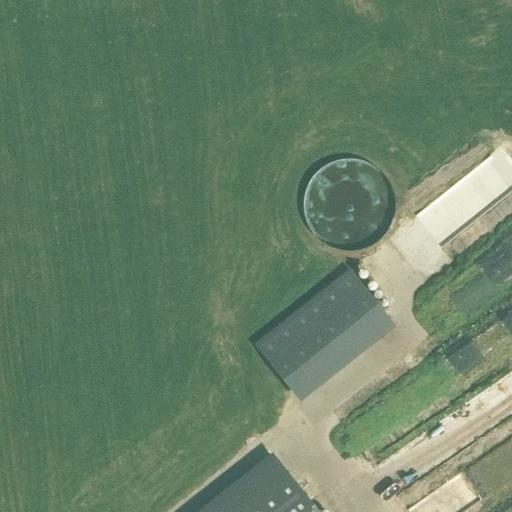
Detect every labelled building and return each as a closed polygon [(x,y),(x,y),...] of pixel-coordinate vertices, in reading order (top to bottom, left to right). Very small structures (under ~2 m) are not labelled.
[(299,390),(400,315),(360,261),(259,337),(299,390)] [(496,325),(506,333),(511,327),(511,326),(511,312),(509,310),(496,325)] [(393,439),(484,366),(466,343),(454,353),(452,351),(373,415),(393,439)] [(511,371),(472,398),(491,426),(511,411),(511,371)] [(398,459),(392,463),(409,492),(467,458),(447,424),(433,432),(442,447),(430,455),(425,447),(406,458),(410,465),(403,469),(398,459)] [(351,425),(340,434),(358,456),(369,448),(351,425)] [(316,511),(270,455),(199,511),(316,511)]
